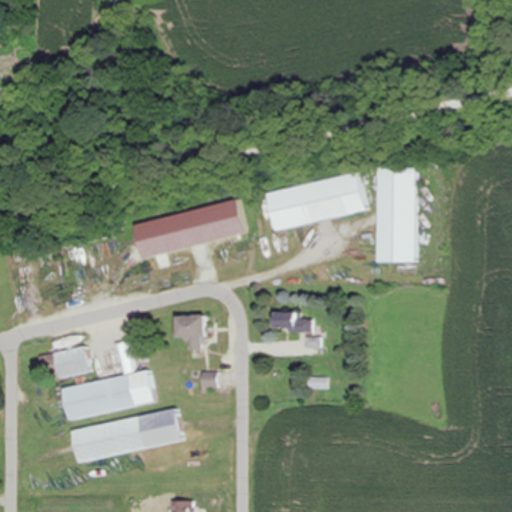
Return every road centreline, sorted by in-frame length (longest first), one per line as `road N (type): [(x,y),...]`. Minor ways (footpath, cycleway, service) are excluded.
road 1 (residential): [(234,299),(210,288),(0,340)]
road 2 (residential): [(243,511),(245,324),(234,299)]
road 3 (residential): [(12,511),(14,337)]
